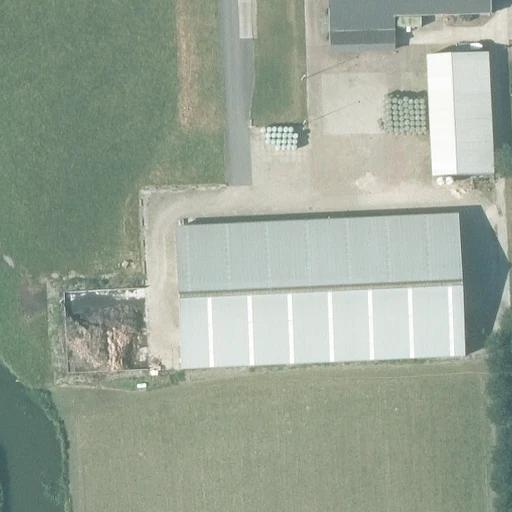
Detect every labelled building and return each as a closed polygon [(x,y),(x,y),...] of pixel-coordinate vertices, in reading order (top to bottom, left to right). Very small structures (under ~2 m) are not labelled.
[(393,17),(489,15),(489,0),(326,0),(328,47),(393,45),(393,17)] [(430,178),(491,175),(486,54),(425,57),(430,178)] [(328,177),(385,168),(376,106),(350,110),(355,143),(324,148),(328,177)] [(247,140),(239,178),(279,187),(287,149),(247,140)] [(190,160),(172,168),(182,189),(199,181),(190,160)] [(174,228),(180,371),(461,359),(455,216),(174,228)]
